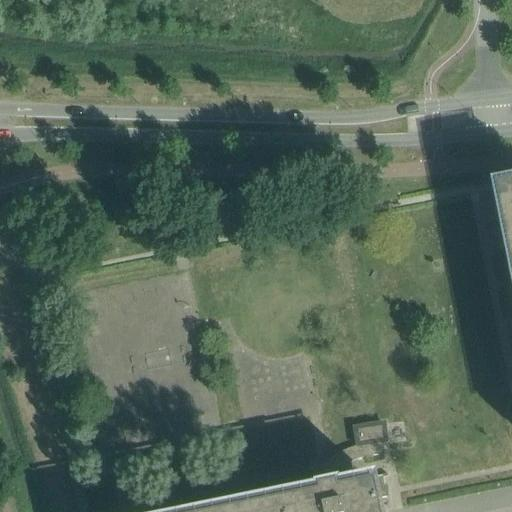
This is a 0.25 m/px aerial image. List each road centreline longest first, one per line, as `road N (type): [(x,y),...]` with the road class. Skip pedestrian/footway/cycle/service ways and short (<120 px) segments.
road 1 (secondary): [(0,135),(370,142),(493,133)]
road 2 (secondary): [(490,99),(359,115),(0,109)]
